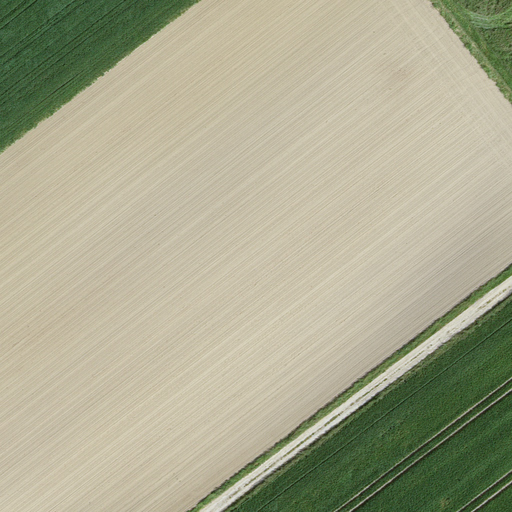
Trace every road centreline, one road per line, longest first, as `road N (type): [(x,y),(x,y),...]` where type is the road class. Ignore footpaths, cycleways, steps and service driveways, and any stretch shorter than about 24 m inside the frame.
road 1 (track): [(511,286),(214,511)]
road 2 (track): [(435,0),(511,96)]
